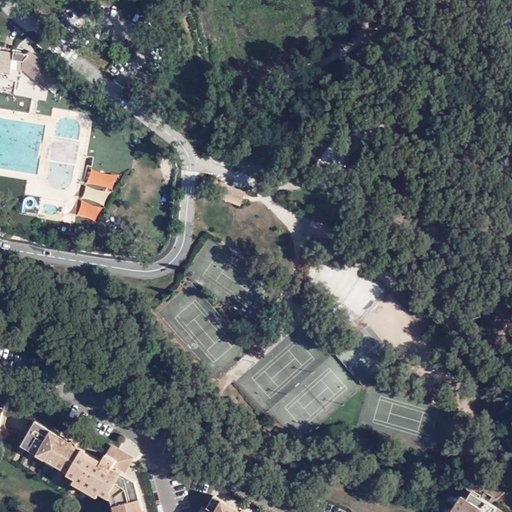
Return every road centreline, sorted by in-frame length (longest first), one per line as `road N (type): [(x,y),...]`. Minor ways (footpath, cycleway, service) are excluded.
road 1 (residential): [(0,238),(145,276),(184,261),(191,225),(192,164),(21,0)]
road 2 (residential): [(304,511),(218,470),(166,483)]
road 3 (residential): [(0,292),(49,336),(70,405)]
road 4 (residential): [(166,483),(143,442),(70,405)]
